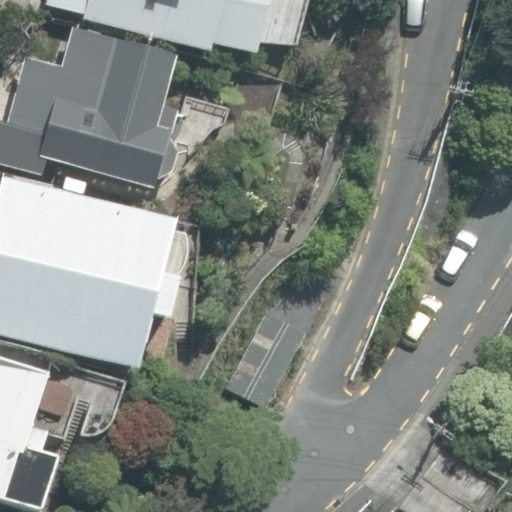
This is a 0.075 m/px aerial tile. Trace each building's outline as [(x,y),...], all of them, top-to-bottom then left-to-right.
[(80,23),(209,57),(213,43),(240,51),(243,42),(248,44),(258,6),(253,5),(254,0),(45,0),(43,8),(81,18),(80,23)] [(36,159),(153,192),(156,184),(172,176),(177,159),(167,144),(170,136),(172,137),(178,115),(162,111),(176,61),(70,32),(60,70),(23,59),(3,135),(40,145),(36,159)] [(0,339),(137,374),(150,321),(168,326),(179,281),(173,280),(187,222),(169,217),(166,225),(1,183),(0,186),(0,339)] [(218,396),(260,419),(303,339),(261,316),(218,396)] [(0,504),(2,505),(23,511),(38,511),(55,462),(42,458),(48,436),(30,430),(48,373),(0,357),(0,504)]
